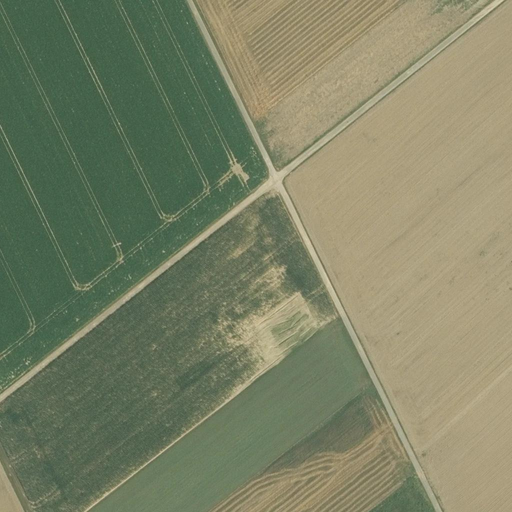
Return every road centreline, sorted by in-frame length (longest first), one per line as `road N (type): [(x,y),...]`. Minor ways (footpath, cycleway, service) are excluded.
road 1 (track): [(0,399),(500,0)]
road 2 (track): [(437,511),(187,0)]
